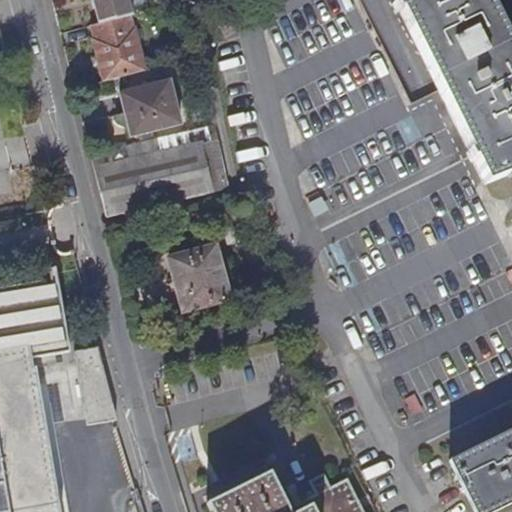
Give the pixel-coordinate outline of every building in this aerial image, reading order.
[(93,0),(99,23),(130,15),(134,14),(130,0),(93,0)] [(389,0),(391,4),(394,2),(439,91),(473,160),(471,162),(485,184),(511,175),(511,62),(481,0),(389,0)] [(104,81),(145,71),(134,28),(133,28),(130,15),(99,23),(91,25),(94,39),(93,39),(104,81)] [(181,123),(169,80),(120,93),(131,136),(181,123)] [(159,204),(217,191),(226,185),(214,127),(127,148),(130,161),(113,165),(108,148),(90,152),(106,217),(159,204)] [(115,252),(152,242),(147,219),(109,227),(115,252)] [(228,299),(214,246),(168,259),(182,313),(228,299)] [(0,511),(53,511),(30,365),(26,366),(24,356),(63,350),(49,265),(42,266),(45,284),(36,286),(35,279),(0,285),(0,511)] [(108,411),(92,345),(68,349),(77,403),(83,403),(85,415),(108,411)] [(110,418),(108,411),(85,415),(83,403),(77,403),(81,423),(110,418)] [(511,429),(435,469),(456,511),(503,511),(511,508),(511,429)] [(347,511),(336,488),(319,496),(312,482),(298,489),(305,504),(288,511),(274,511),(259,481),(197,511),(347,511)]
